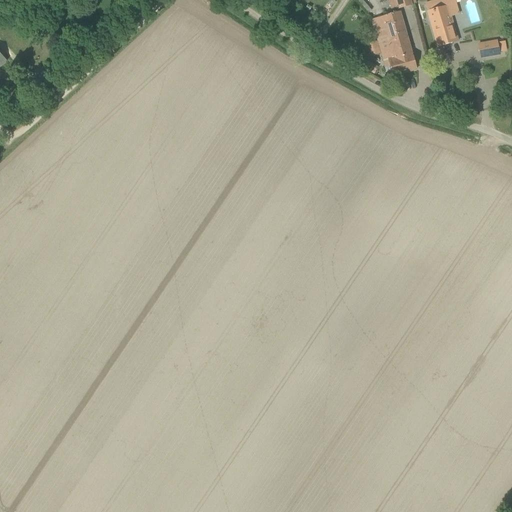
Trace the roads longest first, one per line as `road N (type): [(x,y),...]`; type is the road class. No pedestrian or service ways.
road 1 (unclassified): [(511,148),(479,130),(415,115),(232,0)]
road 2 (track): [(166,0),(12,139)]
